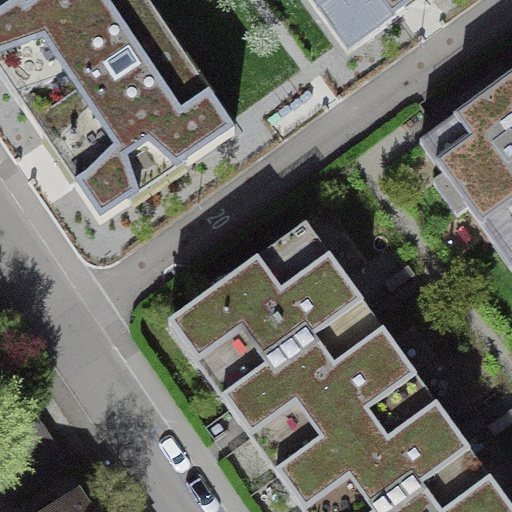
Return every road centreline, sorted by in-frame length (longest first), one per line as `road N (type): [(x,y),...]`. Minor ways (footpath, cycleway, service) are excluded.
road 1 (residential): [(511,12),(66,326)]
road 2 (residential): [(194,511),(66,326)]
